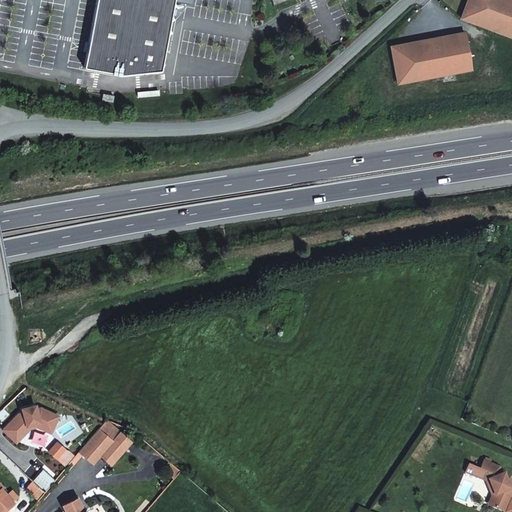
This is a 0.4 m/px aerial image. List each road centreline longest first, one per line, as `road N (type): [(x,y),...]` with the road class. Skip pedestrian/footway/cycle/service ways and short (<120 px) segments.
road 1 (trunk): [(511,135),(0,223)]
road 2 (trunk): [(0,249),(511,163)]
road 3 (unclassified): [(0,153),(23,134),(166,142),(291,112),(415,0)]
